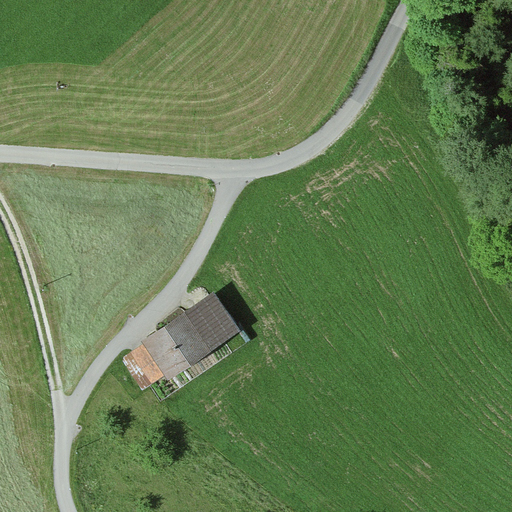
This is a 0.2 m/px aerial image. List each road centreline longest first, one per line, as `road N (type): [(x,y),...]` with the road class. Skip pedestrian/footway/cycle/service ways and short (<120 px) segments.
road 1 (unclassified): [(68,511),(61,460),(74,407),(104,359),(190,265),(238,170)]
road 2 (residential): [(410,0),(370,77),(325,136),(288,160),(238,170)]
road 3 (residential): [(238,170),(0,153)]
road 4 (track): [(0,204),(28,266),(64,430)]
